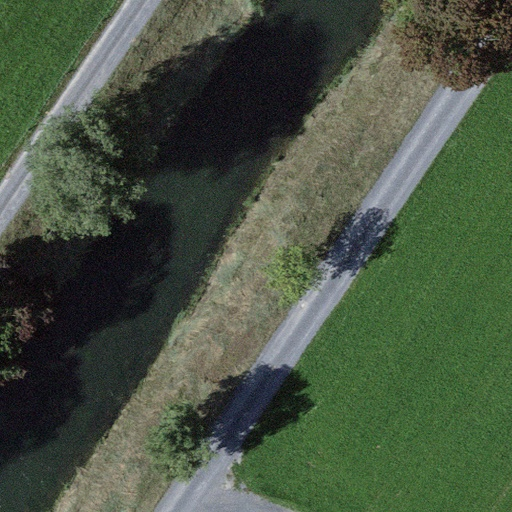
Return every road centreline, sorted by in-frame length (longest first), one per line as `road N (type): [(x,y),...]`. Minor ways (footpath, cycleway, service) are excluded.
road 1 (track): [(511,22),(179,511)]
road 2 (track): [(148,0),(0,212)]
